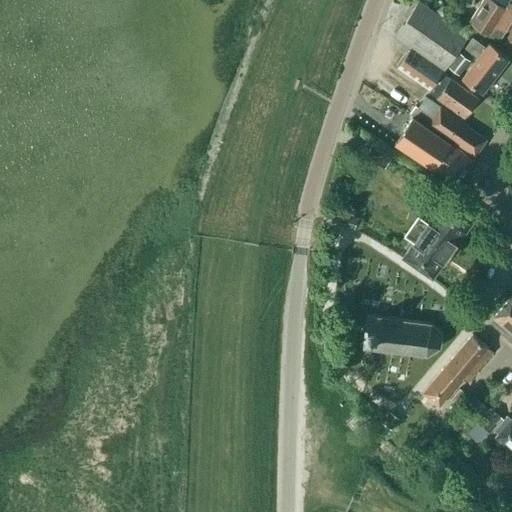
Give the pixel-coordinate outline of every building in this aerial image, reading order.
[(511,18),(511,12),(493,0),(481,0),(469,20),(499,39),(511,18)] [(394,36),(410,47),(396,66),(429,89),(468,35),(419,1),(394,36)] [(511,49),(511,29),(503,43),(511,49)] [(464,46),(477,56),(462,77),(482,92),(508,58),(488,43),(485,47),(472,36),(464,46)] [(460,75),(471,61),(458,52),(448,66),(460,75)] [(410,112),(415,106),(429,89),(396,66),(377,93),(409,114),(410,112)] [(430,93),(463,116),(477,97),(442,72),(429,91),(430,93)] [(439,106),(432,117),(415,106),(410,112),(410,113),(428,125),(474,156),(486,139),(439,106)] [(473,158),(412,117),(395,142),(456,183),(473,158)] [(384,167),(392,154),(373,142),(364,155),(384,167)] [(402,257),(432,278),(472,221),(442,200),(402,257)] [(361,219),(341,212),(338,223),(358,230),(361,219)] [(511,294),(493,317),(493,318),(489,322),(511,342),(511,294)] [(364,330),(363,346),(426,354),(439,346),(441,332),(430,322),(366,314),(364,330)] [(472,334),(422,392),(438,406),(462,377),(467,382),(481,364),(493,352),(487,347),(472,334)] [(455,403),(464,393),(459,388),(450,399),(455,403)] [(489,427),(499,416),(490,408),(488,410),(474,396),(465,405),(489,427)] [(511,419),(511,418),(511,419),(507,415),(502,419),(494,429),(498,433),(495,436),(511,451),(511,419)]
